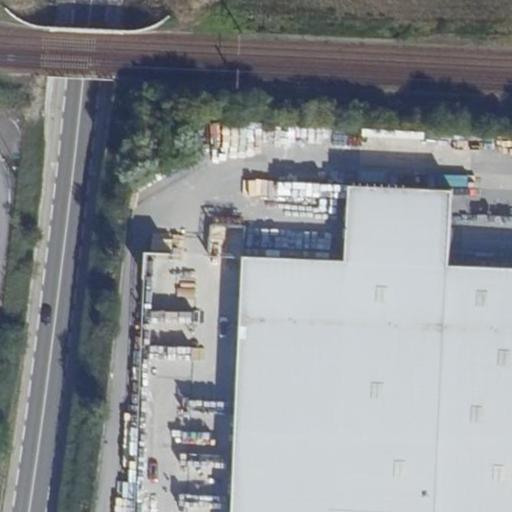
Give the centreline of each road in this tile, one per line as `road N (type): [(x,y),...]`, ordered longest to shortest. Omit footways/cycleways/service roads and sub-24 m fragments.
road 1 (unknown): [(511,173),(303,158),(206,171),(171,190),(151,231),(112,511)]
road 2 (primary): [(92,0),(27,511)]
